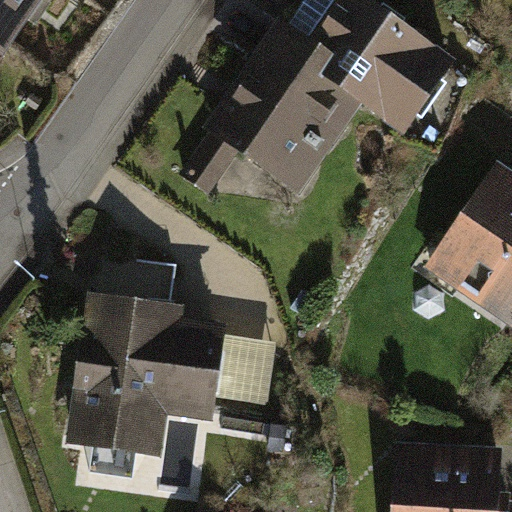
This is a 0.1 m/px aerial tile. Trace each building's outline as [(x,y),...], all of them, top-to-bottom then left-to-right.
[(0,0),(0,53),(35,0),(0,0)] [(372,0),(333,0),(310,34),(280,14),(231,84),(198,131),(203,135),(177,171),(211,196),(240,156),(299,197),(365,104),(403,130),(454,57),(389,12),(372,0)] [(511,168),(497,158),(421,267),(507,326),(511,318),(511,168)] [(97,290),(83,288),(60,441),(156,456),(162,414),(207,421),(221,325),(180,319),(182,307),(167,304),(172,267),(102,257),(97,290)] [(497,448),(395,442),(389,511),(492,511),(494,488),(497,448)]
